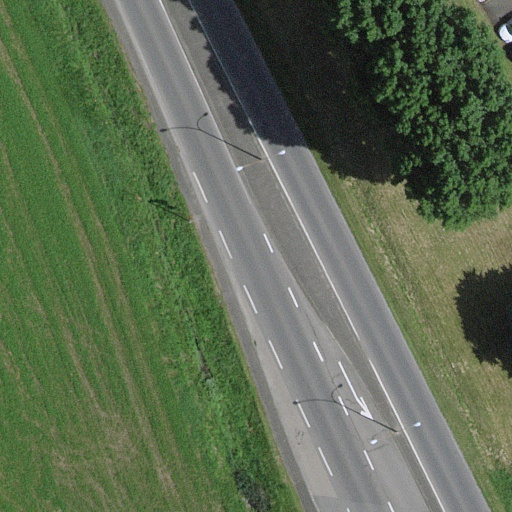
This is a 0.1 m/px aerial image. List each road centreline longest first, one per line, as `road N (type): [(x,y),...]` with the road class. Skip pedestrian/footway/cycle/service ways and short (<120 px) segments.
road 1 (primary): [(172,0),(316,308)]
road 2 (primary): [(316,308),(411,511)]
road 3 (unclassified): [(316,308),(351,511)]
